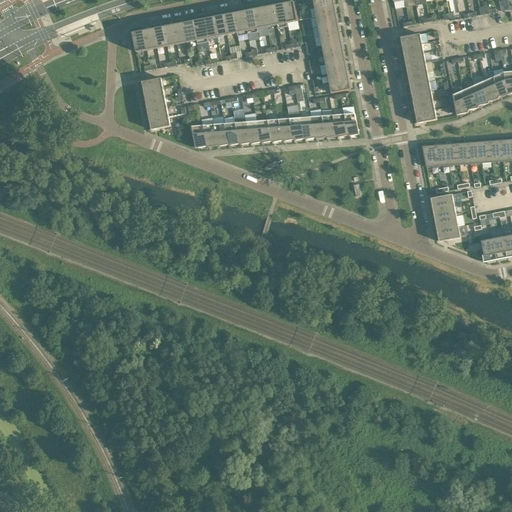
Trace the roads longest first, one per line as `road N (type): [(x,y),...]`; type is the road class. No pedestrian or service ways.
road 1 (residential): [(395,238),(105,125)]
road 2 (residential): [(422,249),(377,0)]
road 3 (residential): [(352,0),(395,238)]
road 4 (residential): [(105,125),(114,29),(139,15),(214,0)]
